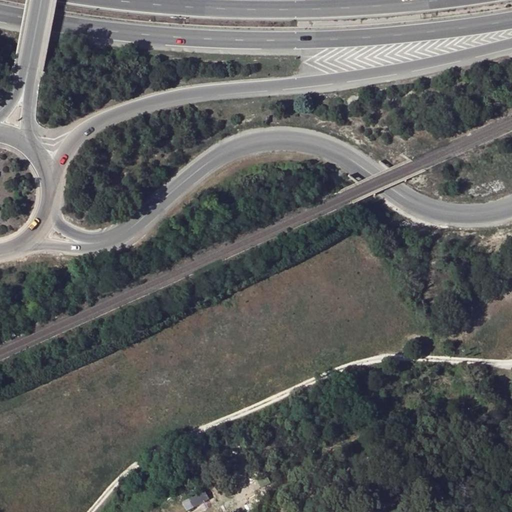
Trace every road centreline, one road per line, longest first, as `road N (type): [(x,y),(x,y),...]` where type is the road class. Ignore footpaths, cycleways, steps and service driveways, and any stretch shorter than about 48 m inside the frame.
road 1 (motorway): [(0,14),(215,43),(359,44),(511,21)]
road 2 (trunk): [(47,174),(82,132),(134,107),(214,92),(331,85),(511,46)]
road 3 (track): [(92,511),(159,452),(337,372),(389,358),(511,363)]
road 4 (tertiary): [(511,211),(426,208),(331,148),(280,139),(222,155),(113,240)]
road 5 (motorway): [(438,0),(224,10),(114,0)]
